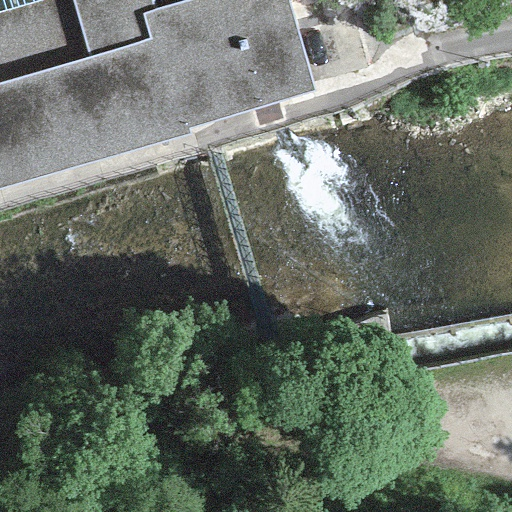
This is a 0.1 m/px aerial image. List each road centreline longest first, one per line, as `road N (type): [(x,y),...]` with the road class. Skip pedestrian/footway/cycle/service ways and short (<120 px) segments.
road 1 (unclassified): [(0,195),(210,138),(511,40)]
road 2 (track): [(277,367),(282,394),(481,450),(511,466)]
